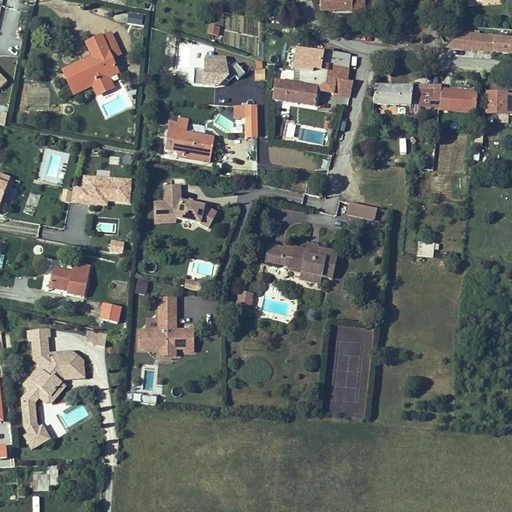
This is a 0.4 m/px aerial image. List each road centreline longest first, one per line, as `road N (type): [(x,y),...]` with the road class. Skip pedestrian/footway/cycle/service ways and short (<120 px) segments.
road 1 (unknown): [(203,317),(256,197),(329,202),(341,175)]
road 2 (residential): [(511,63),(330,35),(310,27),(303,0)]
road 3 (unknown): [(341,175),(262,162),(256,103),(228,87)]
road 4 (unknown): [(341,175),(369,41)]
